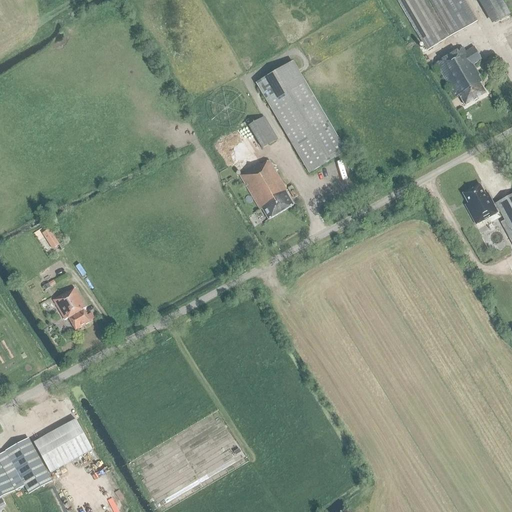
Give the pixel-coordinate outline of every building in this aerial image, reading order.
[(471,25),(456,0),(397,0),(426,51),(471,25)] [(509,15),(500,0),(478,0),(493,25),(509,15)] [(462,49),(436,64),(455,98),(458,96),(465,107),(486,95),(480,84),(482,83),(472,65),(464,53),(462,49)] [(346,152),(345,151),(293,62),(257,83),(310,173),(346,152)] [(249,126),(263,149),(277,140),(263,118),(249,126)] [(260,210),(262,209),(269,220),(294,205),(286,192),(287,191),(270,161),(261,166),(260,163),(240,175),(260,210)] [(461,194),(467,204),(465,206),(475,225),(498,213),(511,237),(511,193),(493,204),(487,193),(485,194),(479,184),(461,194)] [(325,195),(327,200),(335,196),(333,191),(325,195)] [(50,233),(44,237),(53,250),(59,246),(50,233)] [(77,264),(73,267),(79,277),(84,274),(77,264)] [(94,319),(91,314),(87,316),(84,310),(84,309),(85,308),(75,291),(67,295),(66,293),(54,301),(65,321),(68,318),(76,331),(91,322),(90,321),(94,319)] [(33,445),(49,475),(92,451),(75,421),(33,445)] [(0,455),(0,499),(23,487),(28,495),(51,482),(28,440),(0,455)] [(2,503),(7,511),(8,511),(21,504),(15,495),(2,503)] [(104,497),(100,499),(107,511),(111,511),(113,511),(104,497)]
